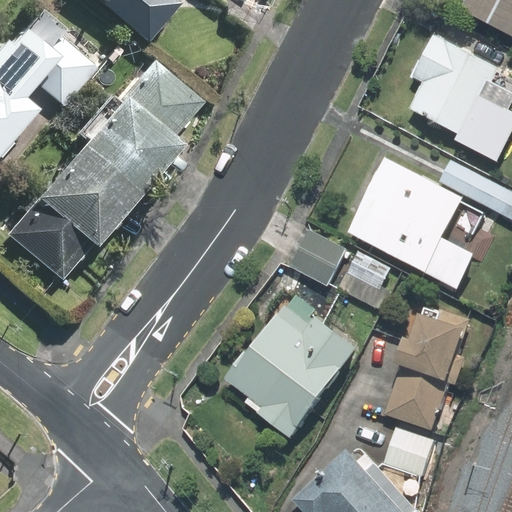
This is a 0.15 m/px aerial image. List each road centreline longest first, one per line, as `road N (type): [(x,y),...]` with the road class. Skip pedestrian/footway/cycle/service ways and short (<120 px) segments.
road 1 (residential): [(348,0),(236,209),(139,343),(97,439)]
road 2 (residential): [(97,439),(0,359)]
